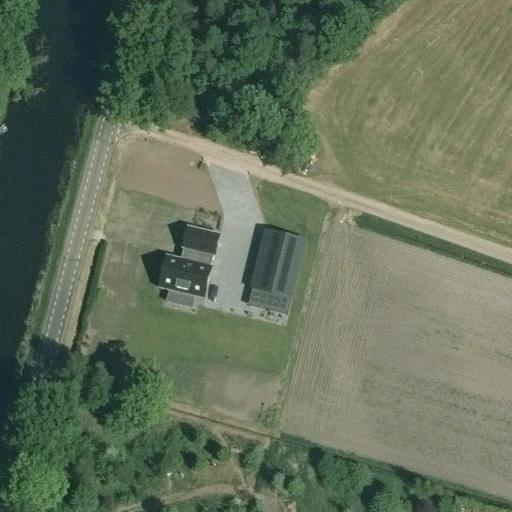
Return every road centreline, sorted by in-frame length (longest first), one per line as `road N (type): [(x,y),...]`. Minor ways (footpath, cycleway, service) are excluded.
road 1 (tertiary): [(4,511),(139,0)]
road 2 (track): [(109,114),(511,257)]
